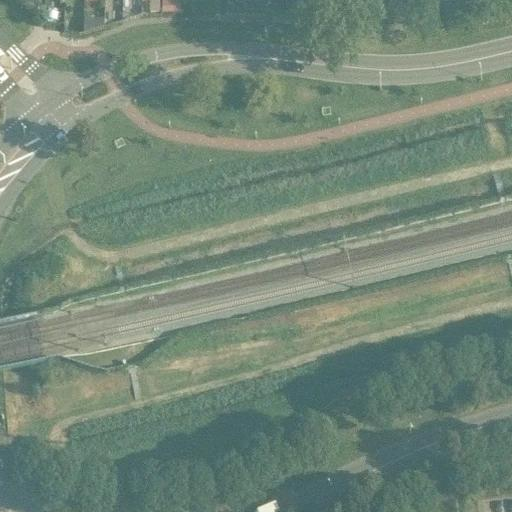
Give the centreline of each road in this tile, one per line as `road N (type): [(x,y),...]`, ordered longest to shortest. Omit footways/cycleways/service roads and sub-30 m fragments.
road 1 (secondary): [(270,60),(403,71),(511,52)]
road 2 (secondary): [(270,60),(227,50),(146,58),(45,107)]
road 3 (secondary): [(65,131),(158,80),(270,60)]
road 4 (secondary): [(380,468),(511,418)]
